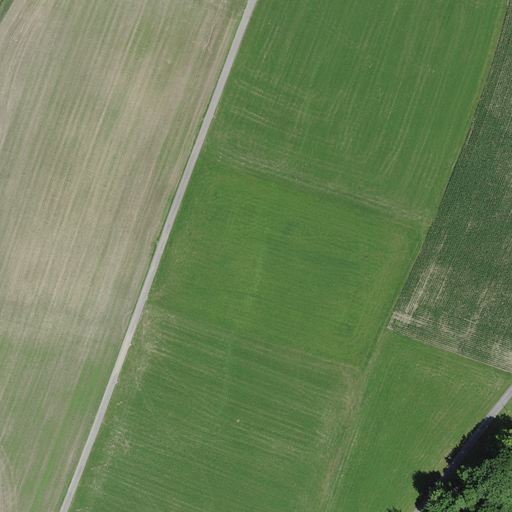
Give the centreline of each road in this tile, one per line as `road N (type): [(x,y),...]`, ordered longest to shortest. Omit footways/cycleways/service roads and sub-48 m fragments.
road 1 (residential): [(59,511),(165,207),(253,0)]
road 2 (track): [(506,0),(448,174)]
road 3 (residential): [(511,385),(421,511)]
